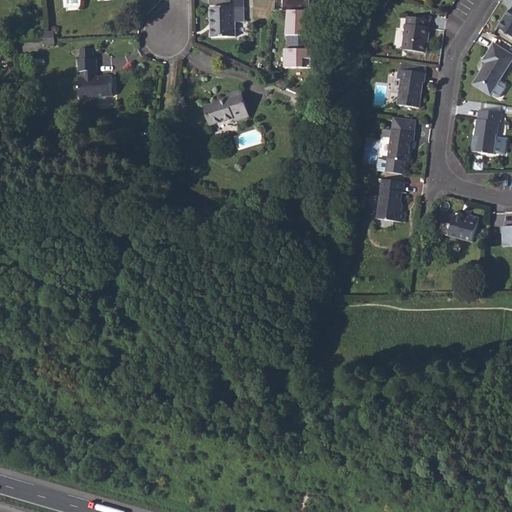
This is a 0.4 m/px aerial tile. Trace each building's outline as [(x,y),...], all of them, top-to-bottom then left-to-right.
[(211,8),(212,38),(236,37),(236,22),(245,22),(245,7),(244,0),(226,0),(227,7),(211,8)] [(498,27),(511,35),(511,7),(507,16),(505,15),(498,27)] [(424,52),(426,36),(429,37),(430,28),(429,27),(430,20),(408,16),(403,50),(424,52)] [(474,84),(491,95),(492,93),(498,97),(500,96),(506,87),(505,84),(500,81),(511,60),(511,54),(494,44),(484,61),(486,63),(474,84)] [(82,60),(94,59),(94,49),(82,50),(82,60)] [(82,60),(79,60),(80,72),(82,72),(82,77),(80,77),(81,100),(97,100),(97,98),(109,98),(108,88),(112,88),(112,76),(102,76),(102,79),(96,79),(95,71),(97,71),(97,59),(94,59),(82,60)] [(401,62),(400,70),(426,73),(427,65),(401,62)] [(399,79),(402,79),(398,105),(419,108),(423,82),(425,82),(426,73),(400,70),(399,79)] [(276,81),(274,86),(284,90),(286,86),(276,81)] [(215,104),(206,107),(212,125),(236,118),(236,121),(250,117),(242,91),(227,95),(228,98),(219,101),(220,103),(215,104)] [(295,109),(307,114),(310,107),(299,101),(295,109)] [(472,151),(495,155),(499,122),(501,122),(502,113),(481,110),(480,119),(478,119),(475,140),(474,140),(472,151)] [(406,162),(409,162),(412,141),(414,141),(415,134),(417,120),(395,117),(393,131),(389,159),(387,173),(404,175),(406,162)] [(392,129),(385,129),(382,158),(389,158),(392,129)] [(378,219),(404,223),(406,212),(400,211),(402,192),(404,192),(406,183),(383,180),(378,219)] [(449,235),(473,242),(480,219),(470,216),(469,219),(455,215),(449,235)] [(511,247),(511,227),(503,228),(504,247),(511,247)]
